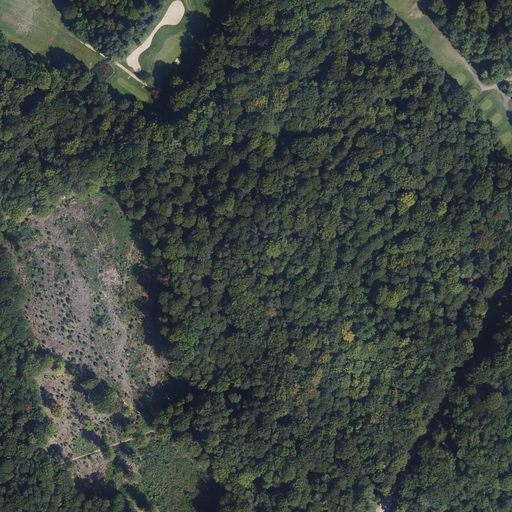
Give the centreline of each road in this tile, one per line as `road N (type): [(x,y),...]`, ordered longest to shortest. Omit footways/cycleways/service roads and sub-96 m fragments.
road 1 (unknown): [(167,423),(497,303)]
road 2 (residential): [(378,511),(511,270)]
road 3 (unknown): [(167,423),(0,330)]
